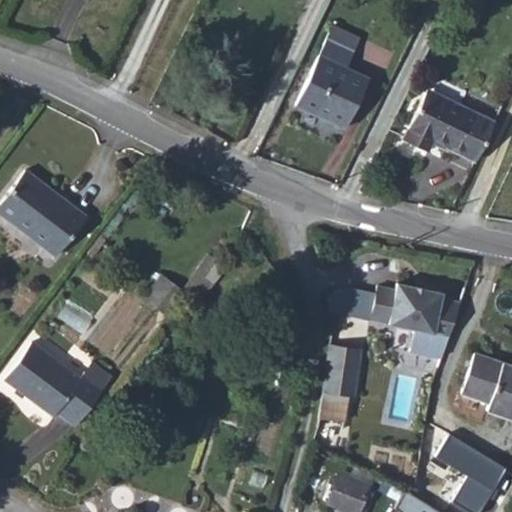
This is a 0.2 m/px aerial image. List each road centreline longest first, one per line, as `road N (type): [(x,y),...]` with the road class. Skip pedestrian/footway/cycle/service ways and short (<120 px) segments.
road 1 (residential): [(0,59),(279,189),(511,243)]
road 2 (unknown): [(243,174),(323,0)]
